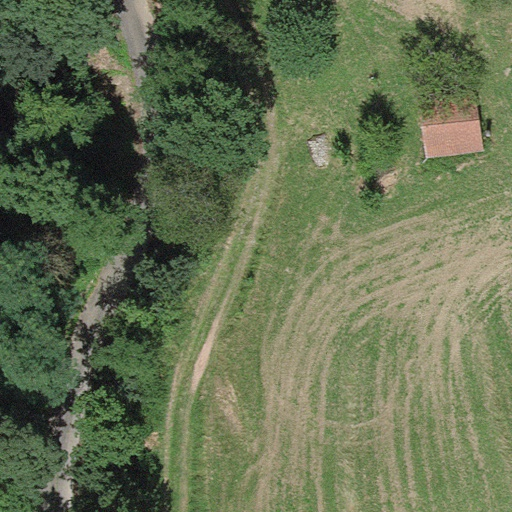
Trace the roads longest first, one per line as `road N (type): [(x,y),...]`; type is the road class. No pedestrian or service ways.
road 1 (track): [(205,0),(246,99),(261,181),(177,399),(174,511)]
road 2 (track): [(55,511),(53,471),(67,398),(131,245),(154,143),(123,0)]
